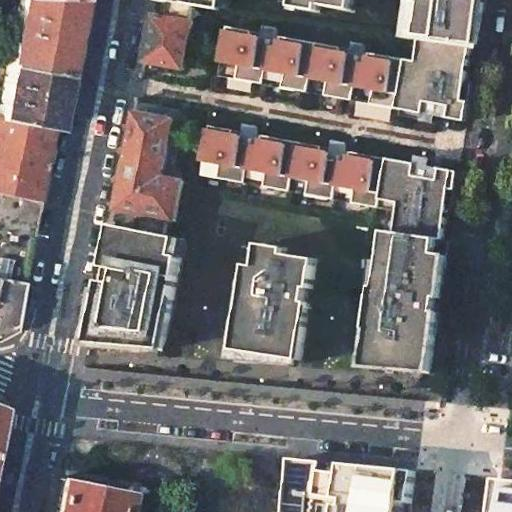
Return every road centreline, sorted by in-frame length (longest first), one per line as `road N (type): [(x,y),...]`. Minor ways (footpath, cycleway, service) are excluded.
road 1 (residential): [(32,388),(71,404),(460,441)]
road 2 (tertiary): [(32,388),(108,0)]
road 3 (residential): [(460,441),(511,85)]
road 4 (tertiary): [(10,511),(32,388)]
